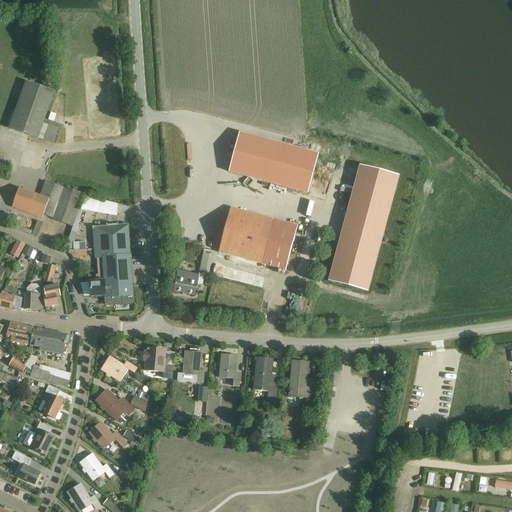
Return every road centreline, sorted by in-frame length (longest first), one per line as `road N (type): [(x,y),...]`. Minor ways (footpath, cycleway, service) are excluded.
road 1 (tertiary): [(154,330),(306,345),(511,325)]
road 2 (tertiary): [(154,330),(134,0)]
road 3 (residential): [(44,511),(75,428),(84,325)]
road 4 (residential): [(84,325),(65,260),(0,226)]
